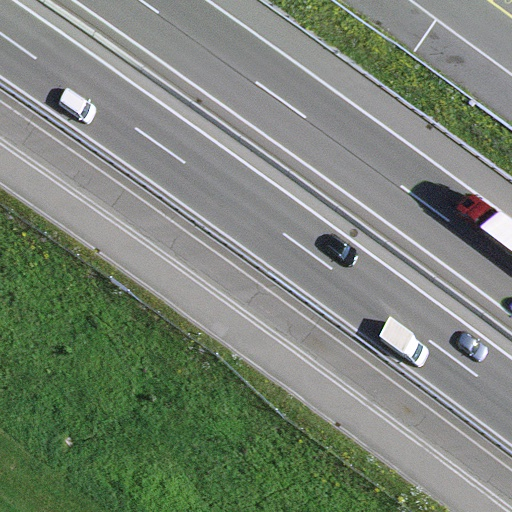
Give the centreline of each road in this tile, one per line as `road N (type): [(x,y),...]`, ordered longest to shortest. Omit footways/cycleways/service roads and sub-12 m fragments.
road 1 (motorway): [(0,35),(511,403)]
road 2 (motorway): [(511,271),(140,0)]
